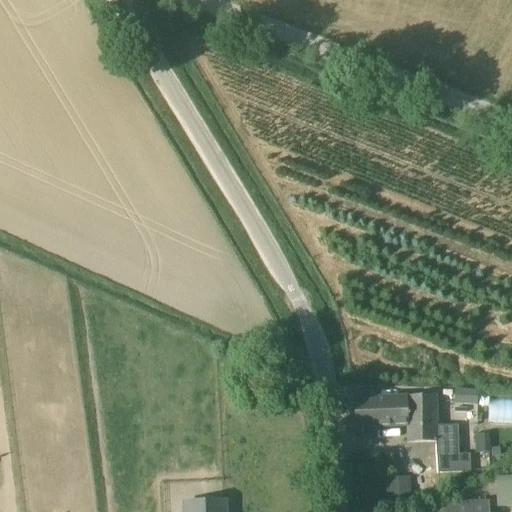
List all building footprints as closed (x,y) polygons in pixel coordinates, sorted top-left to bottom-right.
[(478,390),(454,389),(454,405),(478,405),(478,390)] [(404,399),(406,426),(407,442),(437,441),(438,455),(438,473),(469,473),(468,455),(459,454),(458,425),(437,426),(436,398),(404,399)] [(404,399),(355,401),(356,429),(406,426),(404,399)] [(475,434),(475,452),(487,452),(486,434),(475,434)] [(426,471),(412,474),(417,504),(432,501),(426,471)] [(386,479),(387,503),(411,502),(410,478),(386,479)] [(511,480),(498,481),(499,511),(511,510),(511,480)] [(185,511),(225,511),(225,503),(186,505),(185,511)]
